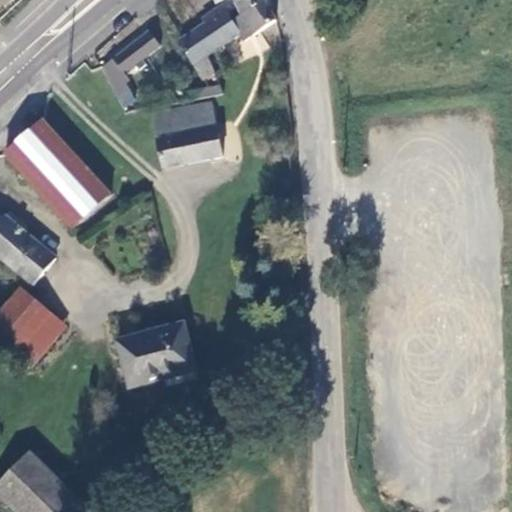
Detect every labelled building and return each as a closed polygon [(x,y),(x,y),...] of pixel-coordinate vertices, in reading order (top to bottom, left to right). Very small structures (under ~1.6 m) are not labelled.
[(204,23),(178,40),(195,67),(209,58),(238,37),(235,20),(228,13),(238,5),(235,0),(229,0),(218,7),(202,18),(204,23)] [(235,0),(238,5),(243,15),(268,1),(270,0),(235,0)] [(268,1),(243,15),(235,20),(238,37),(242,42),(246,42),(279,20),(268,1)] [(142,60),(161,46),(149,31),(114,59),(125,73),(136,66),(140,71),(147,66),(142,60)] [(190,91),(190,102),(222,97),(222,86),(209,58),(195,67),(206,88),(190,91)] [(131,81),(125,73),(114,59),(102,68),(124,111),(138,107),(137,97),(129,83),(131,81)] [(214,101),(152,113),(155,131),(158,131),(159,138),(157,138),(164,170),(225,158),(214,101)] [(114,193),(45,119),(6,152),(75,229),(114,193)] [(274,165),(292,161),(291,148),(271,153),(274,165)] [(0,257),(36,288),(59,259),(27,230),(29,228),(9,210),(3,215),(0,212),(0,257)] [(22,288),(0,313),(0,346),(31,373),(70,329),(22,288)] [(130,392),(200,373),(187,323),(117,341),(130,392)] [(80,511),(87,505),(32,452),(0,485),(0,499),(13,511),(80,511)]
